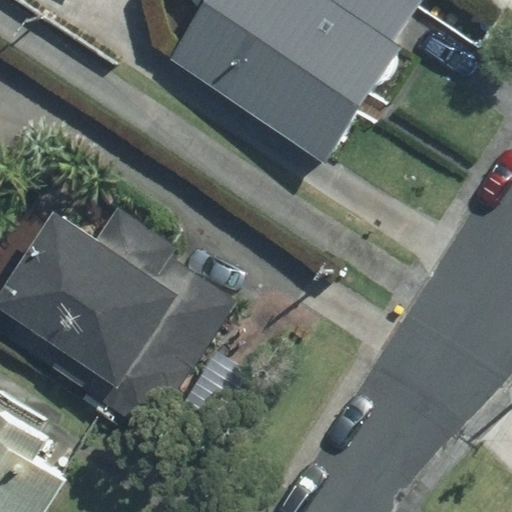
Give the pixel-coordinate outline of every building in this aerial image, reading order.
[(212,0),(174,59),(345,172),(457,4),(450,0),(212,0)] [(0,174),(15,152),(0,141),(0,174)] [(69,209),(0,313),(0,321),(160,428),(244,300),(175,254),(184,242),(127,204),(106,235),(69,209)] [(267,369),(233,343),(197,391),(231,417),(267,369)] [(0,403),(0,511),(51,511),(76,477),(45,457),(56,441),(0,403)]
